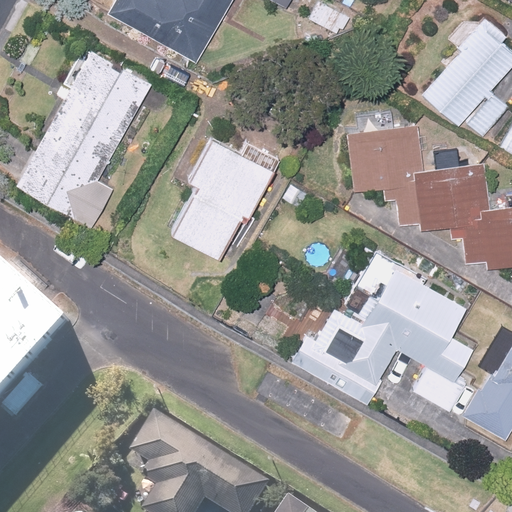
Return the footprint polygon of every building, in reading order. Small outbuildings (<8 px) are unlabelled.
[(225,0),(106,0),(99,15),(194,63),(225,0)] [(511,0),(488,0),(511,13),(511,0)] [(511,57),(511,53),(473,23),(412,96),(454,131),(459,125),(476,139),(500,109),(482,94),(511,57)] [(144,90),(83,53),(8,187),(86,231),(109,190),(93,181),(144,90)] [(390,203),(394,226),(413,226),(413,234),(445,233),(445,241),(458,241),(459,263),(478,263),(479,266),(510,269),(510,280),(511,280),(511,192),(498,192),(497,209),(483,209),(475,166),(456,167),(457,150),(426,150),(425,171),(415,171),(409,121),(388,122),(386,110),(353,112),(338,139),(338,158),(316,159),(316,190),(378,192),(378,202),(390,203)] [(511,157),(511,120),(508,119),(494,148),(511,157)] [(231,158),(199,142),(175,183),(189,191),(161,237),(207,264),(236,218),(239,220),(275,161),(241,141),(231,158)] [(417,367),(404,391),(495,442),(497,443),(511,417),(511,337),(491,325),(469,364),(481,371),(473,386),(452,374),(467,348),(443,335),(460,306),(422,285),(425,279),(360,243),(336,286),(343,290),(334,307),(345,314),(342,319),(323,308),(308,336),(310,338),(308,342),(297,336),(283,361),(364,407),(393,354),(417,367)] [(0,424),(86,323),(0,250),(0,424)] [(163,407),(135,450),(154,462),(146,474),(159,483),(144,506),(152,511),(203,511),(212,498),(234,511),(255,511),(276,480),(163,407)] [(323,511),(297,493),(284,511),(323,511)]
